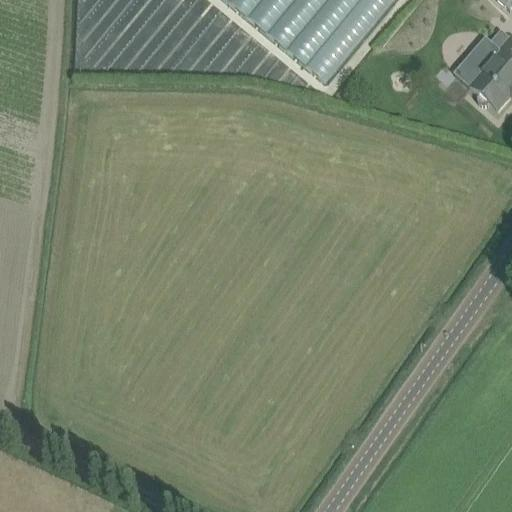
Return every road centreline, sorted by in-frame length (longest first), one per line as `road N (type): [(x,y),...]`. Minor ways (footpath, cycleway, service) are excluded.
road 1 (tertiary): [(325,511),(511,252)]
road 2 (track): [(171,511),(0,430)]
